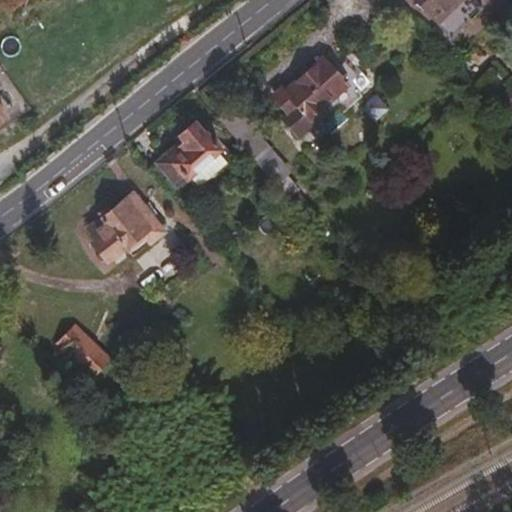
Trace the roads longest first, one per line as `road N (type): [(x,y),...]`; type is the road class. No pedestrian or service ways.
road 1 (residential): [(0,216),(271,0)]
road 2 (secondary): [(275,511),(511,355)]
